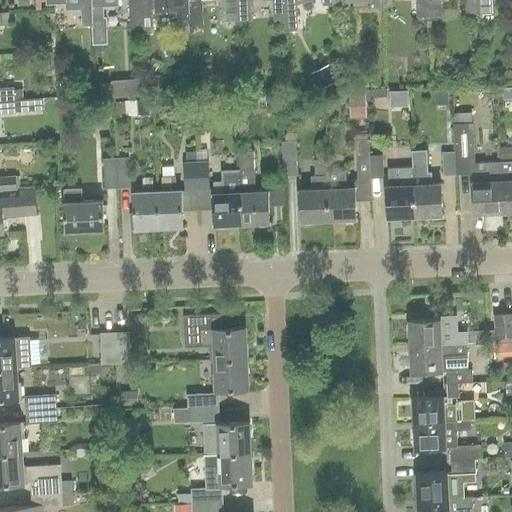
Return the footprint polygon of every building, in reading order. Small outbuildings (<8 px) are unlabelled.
[(67,3),(67,0),(83,0),(84,5),(83,5),(83,20),(93,19),(94,42),(92,0),(46,0),(47,4),(67,3)] [(104,16),(103,6),(119,5),(118,0),(92,0),(94,42),(107,42),(106,16),(104,16)] [(143,33),(141,0),(129,0),(131,34),(143,33)] [(191,32),(189,0),(141,0),(143,33),(154,33),(153,9),(178,8),(179,19),(181,18),(182,33),(191,32)] [(202,0),(189,0),(191,32),(204,31),(202,0)] [(239,20),(237,0),(224,0),(226,21),(239,20)] [(252,19),(250,0),(237,0),(239,20),(252,19)] [(286,29),(285,0),(273,0),(274,18),(285,18),(286,29)] [(333,3),(333,0),(285,0),(286,29),(297,29),(296,1),(299,0),(321,0),(323,3),(333,3)] [(430,17),(429,0),(416,0),(417,17),(430,17)] [(442,16),(441,0),(429,0),(430,17),(442,16)] [(477,0),(466,0),(467,14),(478,13),(477,0)] [(477,0),(478,13),(492,13),(491,0),(477,0)] [(0,13),(0,25),(9,25),(8,13),(0,13)] [(320,91),(336,83),(328,68),(312,77),(320,91)] [(0,88),(0,100),(15,99),(14,87),(0,88)] [(386,88),(367,89),(368,98),(387,97),(386,88)] [(366,89),(349,90),(350,118),(367,117),(366,89)] [(511,89),(503,90),(503,100),(511,99),(511,89)] [(448,92),(436,92),(436,104),(448,105),(448,92)] [(62,102),(74,101),(73,93),(61,94),(62,102)] [(43,98),(15,100),(15,99),(0,100),(0,112),(44,109),(43,98)] [(149,101),(139,102),(139,116),(149,115),(149,101)] [(194,101),(184,102),(184,113),(194,113),(194,101)] [(117,116),(125,116),(125,102),(117,103),(117,116)] [(502,211),(500,161),(475,162),(472,112),(459,113),(460,123),(454,123),(456,152),(457,174),(473,173),(475,212),(502,211)] [(371,178),(371,156),(370,144),(370,139),(356,140),(359,187),(372,186),(371,178)] [(383,155),(384,155),(384,143),(370,144),(371,156),(383,155)] [(298,175),(297,145),(283,145),(284,175),(298,175)] [(511,147),(499,148),(500,161),(511,160),(511,147)] [(197,161),(208,160),(208,150),(196,151),(197,161)] [(427,150),(413,151),(414,167),(416,215),(443,214),(442,183),(433,184),(432,172),(428,172),(427,150)] [(270,222),(269,191),(256,191),(254,151),(240,151),(241,170),(243,223),(270,222)] [(456,152),(443,153),(444,174),(457,174),(456,152)] [(384,177),(383,155),(371,156),(371,178),(384,177)] [(119,188),(118,157),(105,158),(106,188),(119,188)] [(131,187),(130,157),(118,157),(119,188),(131,187)] [(208,160),(197,161),(198,189),(210,188),(209,160),(208,160)] [(330,219),(327,160),(316,160),(317,176),(313,176),(313,189),(301,189),(302,220),(330,219)] [(357,218),(355,187),(347,187),(346,170),(328,171),(328,160),(327,160),(330,219),(357,218)] [(511,160),(500,161),(502,211),(511,210),(511,160)] [(198,189),(197,161),(185,161),(186,190),(198,189)] [(416,215),(414,167),(389,168),(389,180),(400,179),(400,185),(387,186),(389,216),(416,215)] [(243,223),(241,170),(223,171),(223,183),(215,184),(215,181),(214,181),(216,224),(243,223)] [(0,190),(18,190),(17,175),(0,176),(0,190)] [(163,191),(158,191),(160,226),(184,225),(182,190),(172,190),(172,176),(163,176),(163,191)] [(160,226),(158,191),(153,191),(153,177),(144,177),(144,192),(134,192),(135,212),(131,213),(131,225),(136,225),(136,227),(160,226)] [(67,230),(105,229),(103,200),(83,201),(82,188),(65,189),(67,230)] [(4,216),(37,213),(35,190),(21,191),(21,197),(0,198),(0,232),(5,232),(4,216)] [(437,303),(455,303),(455,294),(437,294),(437,303)] [(247,357),(246,327),(229,328),(229,312),(186,313),(186,315),(191,315),(192,342),(205,341),(205,345),(213,344),(214,359),(217,359),(247,357)] [(511,315),(494,317),(496,343),(511,341),(511,315)] [(440,318),(410,320),(412,345),(468,343),(467,333),(456,333),(455,317),(440,317),(440,318)] [(128,332),(115,333),(116,362),(129,361),(128,332)] [(116,362),(115,333),(102,333),(103,362),(116,362)] [(31,336),(0,338),(0,368),(17,368),(33,366),(31,336)] [(511,341),(496,343),(498,357),(511,355),(511,341)] [(469,369),(468,343),(412,345),(413,371),(447,370),(448,383),(458,382),(473,382),(472,369),(469,369)] [(248,388),(247,357),(217,359),(217,373),(213,373),(214,389),(248,388)] [(18,382),(17,368),(0,368),(0,399),(23,398),(22,381),(18,382)] [(458,382),(448,383),(448,397),(459,396),(458,382)] [(444,405),(444,389),(443,389),(443,391),(431,391),(431,395),(414,396),(415,422),(472,419),(472,420),(476,420),(476,418),(474,418),(474,400),(457,401),(457,404),(444,405)] [(138,404),(138,393),(123,393),(124,405),(138,404)] [(189,394),(189,407),(219,406),(218,393),(189,394)] [(26,396),(27,409),(56,407),(56,394),(26,396)] [(100,407),(100,415),(114,414),(114,406),(100,407)] [(219,419),(219,406),(189,407),(190,419),(190,420),(219,419)] [(57,420),(56,407),(27,409),(28,422),(57,420)] [(179,420),(190,419),(189,407),(179,408),(179,420)] [(472,419),(415,422),(416,448),(449,446),(450,459),(451,459),(476,457),(478,457),(477,446),(459,447),(458,432),(472,431),(472,420),(472,419)] [(113,420),(101,421),(102,444),(114,443),(113,420)] [(0,423),(0,453),(22,452),(21,438),(25,438),(24,421),(0,423)] [(251,452),(250,422),(205,424),(206,454),(251,452)] [(23,466),(22,452),(0,453),(0,484),(32,482),(33,494),(73,491),(73,480),(61,481),(60,464),(23,466)] [(222,484),(252,482),(251,452),(206,454),(204,454),(204,455),(205,455),(206,488),(193,489),(193,493),(179,494),(179,503),(193,503),(193,502),(223,501),(222,484)] [(451,459),(452,471),(418,473),(419,498),(449,497),(448,482),(463,481),(463,472),(477,472),(476,457),(451,459)] [(138,465),(139,470),(143,473),(148,472),(151,468),(150,463),(146,460),(141,461),(138,465)] [(43,511),(43,506),(63,505),(74,504),(73,491),(33,494),(34,506),(0,508),(0,511),(43,511)] [(476,507),(476,496),(460,496),(461,508),(476,507)] [(449,511),(449,497),(419,498),(419,511),(449,511)] [(223,511),(223,501),(193,502),(193,503),(193,511),(223,511)] [(193,511),(193,503),(179,503),(175,503),(175,511),(193,511)]
